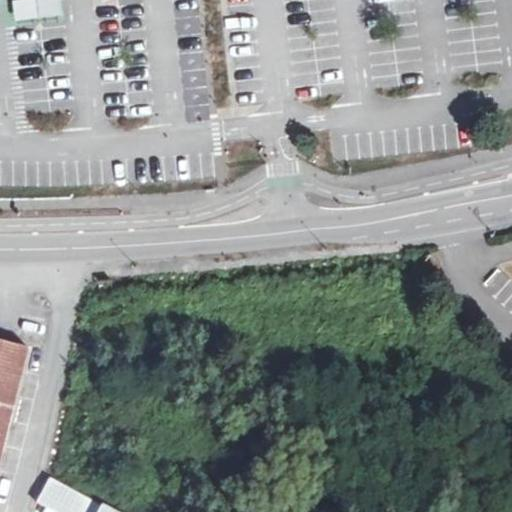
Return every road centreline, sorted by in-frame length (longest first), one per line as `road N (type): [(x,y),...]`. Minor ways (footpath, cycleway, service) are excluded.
road 1 (tertiary): [(77,248),(290,230),(511,194)]
road 2 (residential): [(16,511),(77,248)]
